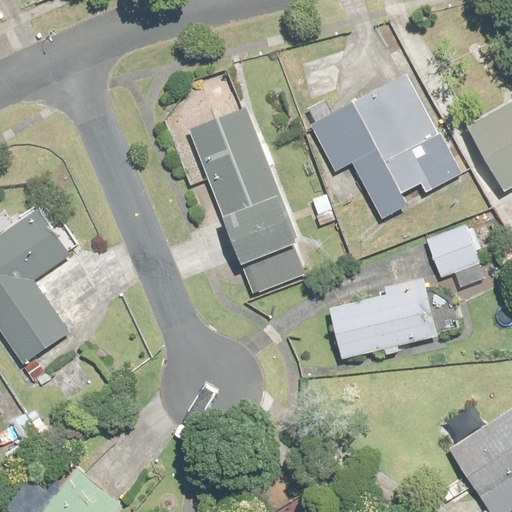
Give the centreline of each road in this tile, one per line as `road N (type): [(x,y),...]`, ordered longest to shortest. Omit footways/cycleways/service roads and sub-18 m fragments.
road 1 (residential): [(215,393),(61,62)]
road 2 (residential): [(61,62),(256,0)]
